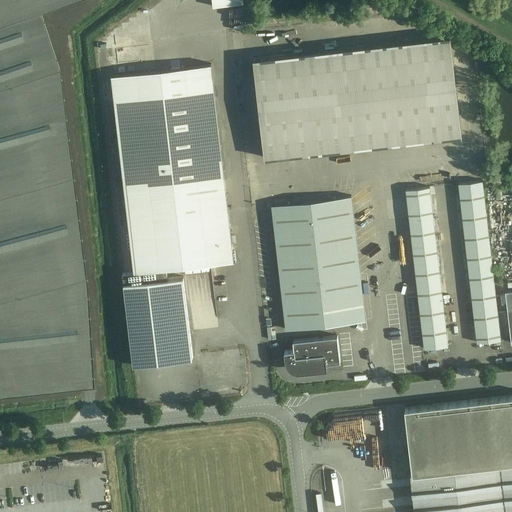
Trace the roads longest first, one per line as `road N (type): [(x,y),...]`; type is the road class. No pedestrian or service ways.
road 1 (unclassified): [(290,421),(263,409),(0,438)]
road 2 (unclassified): [(290,421),(335,399),(511,378)]
